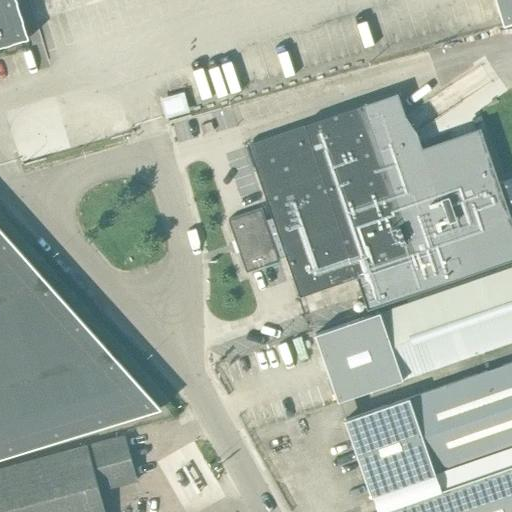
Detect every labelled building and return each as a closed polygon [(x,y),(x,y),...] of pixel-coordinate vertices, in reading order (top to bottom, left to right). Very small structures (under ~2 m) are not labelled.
[(511,0),(0,0),(0,46),(28,38),(16,0),(495,0),(503,24),(511,21),(511,0)] [(403,115),(395,92),(246,144),(272,217),(266,219),(261,207),(227,218),(246,271),(279,260),(279,258),(285,256),(299,296),(356,277),(368,309),(511,259),(511,226),(479,129),(420,149),(415,134),(403,115)] [(179,99),(163,103),(166,114),(182,110),(179,99)] [(0,228),(0,457),(161,408),(0,228)] [(511,265),(315,334),(338,401),(511,341),(511,361),(344,419),(370,496),(511,447),(511,265)] [(0,467),(0,511),(105,511),(99,490),(136,480),(124,435),(87,445),(86,444),(0,467)] [(511,511),(511,447),(370,496),(375,511),(511,511)]
